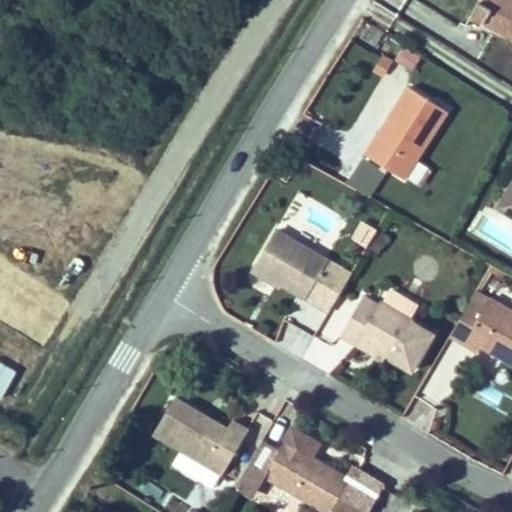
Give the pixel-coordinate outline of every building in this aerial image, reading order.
[(491,13),(485,27),(511,39),(511,0),(483,0),(480,8),(491,13)] [(403,47),(394,64),(412,73),(421,56),(403,47)] [(450,112),(411,88),(384,131),(389,134),(373,159),(407,180),(420,187),(430,171),(418,163),(450,112)] [(369,156),(373,159),(389,134),(384,131),(369,156)] [(347,184),(370,198),(385,173),(362,159),(347,184)] [(511,186),(499,208),(511,215),(511,186)] [(367,246),(377,231),(364,222),(354,238),(367,246)] [(387,237),(377,231),(367,246),(377,253),(387,237)] [(325,259),(274,232),(254,269),(252,274),(279,289),(282,285),(331,311),(351,273),(325,259)] [(478,291),(473,302),(453,337),(482,352),(486,344),(508,356),(506,359),(511,362),(511,310),(500,304),(491,299),(478,291)] [(345,340),(360,349),(386,363),(389,358),(416,373),(437,335),(412,321),(418,310),(417,306),(393,293),(389,294),(383,306),(380,304),(378,308),(366,301),(345,340)] [(446,338),(419,396),(443,407),(470,349),(446,338)] [(209,421),(204,418),(173,401),(152,439),(222,478),(248,432),(231,423),(227,430),(209,421)] [(329,511),(369,511),(370,511),(385,485),(355,467),(348,478),(351,479),(315,459),(322,445),(292,429),(285,442),(266,476),(329,511)]
